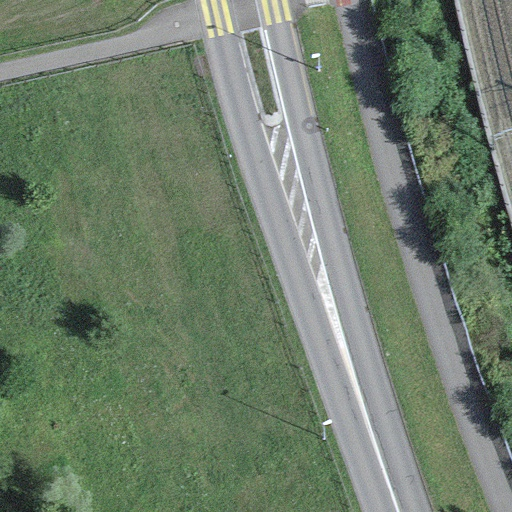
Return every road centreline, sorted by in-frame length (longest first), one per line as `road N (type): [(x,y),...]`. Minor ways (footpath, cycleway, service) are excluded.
road 1 (motorway): [(450,511),(342,214),(287,0)]
road 2 (primary): [(399,511),(273,124),(244,0)]
road 3 (motorway): [(161,0),(220,251),(311,511)]
